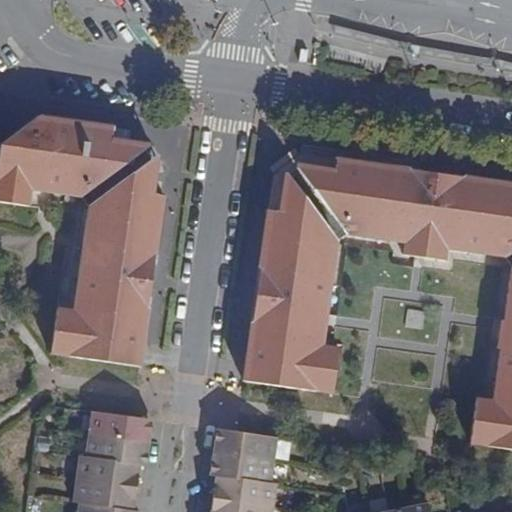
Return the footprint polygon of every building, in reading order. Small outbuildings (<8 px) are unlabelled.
[(85,206),(70,310),(56,308),(49,353),(139,367),(143,339),(145,323),(148,298),(153,265),(156,241),(159,224),(163,196),(152,194),(154,170),(149,155),(142,147),(138,145),(129,141),(111,139),(112,128),(85,124),(70,122),(41,118),(1,145),(0,150),(0,200),(27,205),(29,190),(78,198),(85,206)] [(397,242),(407,170),(338,160),(335,171),(316,168),(307,169),(295,173),(289,177),(285,182),(282,188),(280,212),(268,210),(242,382),(332,396),(339,349),(324,346),(328,318),(340,242),(348,235),(397,242)] [(511,185),(407,170),(397,242),(406,244),(405,256),(419,258),(445,262),(447,250),(507,258),(511,264),(511,273),(505,321),(501,321),(500,325),(497,347),(501,348),(494,401),(478,399),(472,443),(511,449),(511,185)] [(147,443),(151,420),(132,417),(91,411),(88,435),(147,443)] [(234,433),(216,430),(213,451),(273,461),(276,440),(234,433)] [(145,459),(147,443),(88,435),(84,457),(139,464),(140,457),(145,459)] [(270,483),(273,461),(213,451),(211,467),(217,468),(217,476),(270,483)] [(139,464),(84,457),(78,456),(74,480),(129,488),(131,481),(136,482),(139,464)] [(274,507),(277,485),(270,483),(217,476),(214,490),(220,492),(219,499),(274,507)] [(129,488),(74,480),(70,502),(78,503),(132,511),(134,495),(129,493),(129,488)] [(212,502),(211,511),(272,511),(274,507),(219,499),(218,503),(212,502)] [(78,503),(76,511),(137,511),(132,511),(78,503)]
